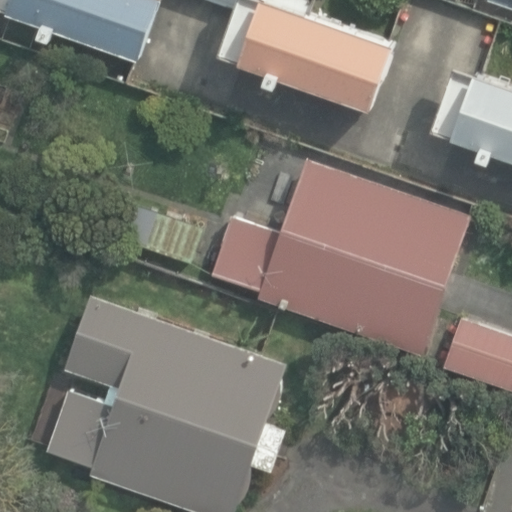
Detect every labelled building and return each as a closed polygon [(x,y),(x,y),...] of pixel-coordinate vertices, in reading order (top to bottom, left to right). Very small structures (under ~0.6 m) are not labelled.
[(143,56),(162,0),(0,0),(0,3),(12,7),(10,11),(143,56)] [(377,105),(399,42),(316,13),(320,0),(219,0),(240,7),(224,52),(377,105)] [(511,82),(458,63),(436,126),(511,152),(511,82)] [(265,292),(427,349),(475,211),(314,154),(287,230),(237,212),(218,268),(268,286),(265,292)] [(122,233),(195,258),(207,225),(134,200),(122,233)] [(94,467),(224,511),(238,511),(248,487),(252,488),(259,468),(256,463),(257,461),(276,467),(291,425),(272,417),(273,414),(281,405),(286,393),(285,380),(292,360),(94,292),(70,363),(124,381),(117,402),(74,387),(54,446),(96,461),(94,467)] [(448,361),(511,383),(511,332),(464,315),(448,361)]
